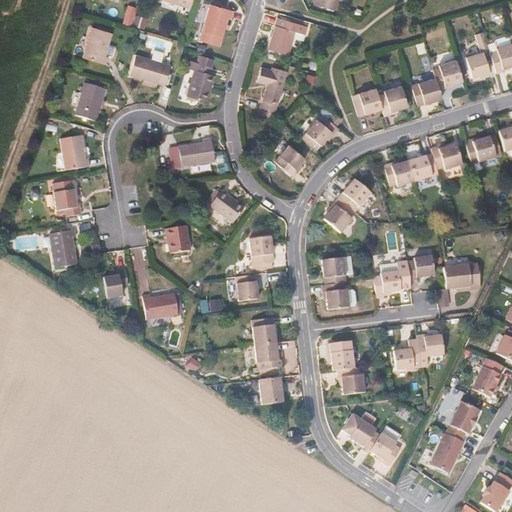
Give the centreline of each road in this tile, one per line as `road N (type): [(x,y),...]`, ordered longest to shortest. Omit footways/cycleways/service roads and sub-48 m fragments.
road 1 (residential): [(296,217),(328,165),(360,145),(511,99)]
road 2 (residential): [(123,232),(113,125),(142,109),(178,122),(232,117)]
road 3 (residential): [(303,330),(320,437),(338,462),(414,511)]
road 4 (track): [(65,0),(0,189)]
road 5 (residential): [(303,330),(411,315),(426,304)]
road 6 (residential): [(444,511),(511,405)]
road 7 (residential): [(232,117),(243,170),(296,217)]
